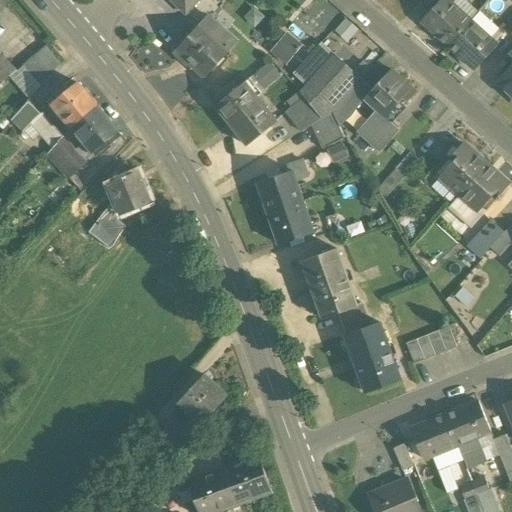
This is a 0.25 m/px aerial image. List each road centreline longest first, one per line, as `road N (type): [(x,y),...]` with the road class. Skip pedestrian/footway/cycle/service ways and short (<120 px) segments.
road 1 (secondary): [(290,447),(241,297),(207,227),(166,148),(82,39)]
road 2 (residential): [(290,447),(511,360)]
road 3 (residential): [(347,0),(511,149)]
